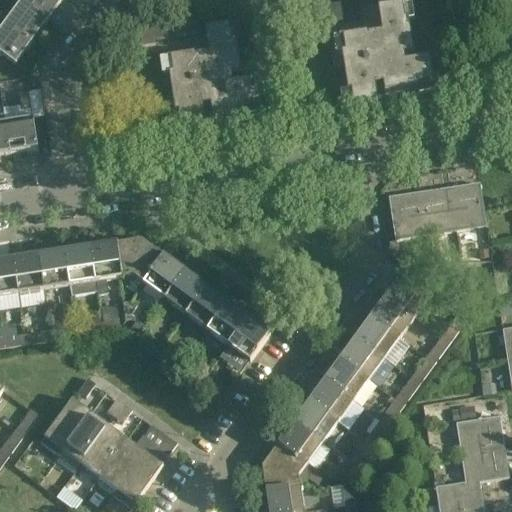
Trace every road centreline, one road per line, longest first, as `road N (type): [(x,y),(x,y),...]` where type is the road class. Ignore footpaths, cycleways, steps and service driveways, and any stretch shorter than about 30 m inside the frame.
road 1 (residential): [(219,464),(365,261),(354,153)]
road 2 (residential): [(77,198),(354,153)]
road 3 (residential): [(77,198),(66,76),(120,0)]
road 4 (residential): [(354,153),(511,129)]
